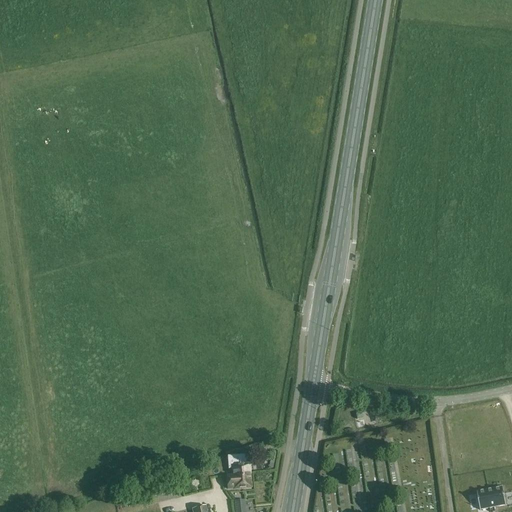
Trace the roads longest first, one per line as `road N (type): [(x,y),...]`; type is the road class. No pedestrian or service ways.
road 1 (primary): [(312,389),(374,0)]
road 2 (tertiary): [(312,389),(426,402),(511,389)]
road 3 (primary): [(292,511),(312,389)]
